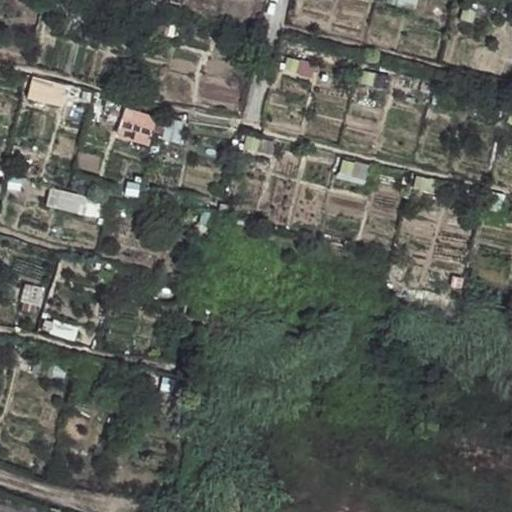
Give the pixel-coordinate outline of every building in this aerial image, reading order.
[(61,0),(59,13),(88,17),(90,4),(62,0),(61,0)] [(465,20),(468,9),(457,5),(454,18),(465,20)] [(163,39),(165,25),(147,21),(143,38),(151,40),(152,37),(163,39)] [(290,71),(293,59),(280,56),(277,68),(290,71)] [(366,85),(370,72),(357,69),(354,82),(366,85)] [(443,106),(445,94),(434,90),(431,104),(443,106)] [(511,122),(511,109),(504,108),(501,120),(511,122)] [(160,144),(170,145),(174,131),(167,130),(156,124),(152,134),(163,136),(160,144)] [(346,173),(349,161),(337,159),(335,171),(346,173)] [(419,189),(422,177),(409,174),(407,186),(419,189)] [(77,213),(90,218),(93,205),(80,202),(77,213)] [(18,317),(33,323),(36,310),(22,305),(18,317)] [(42,335),(53,339),(54,334),(44,331),(42,335)]
